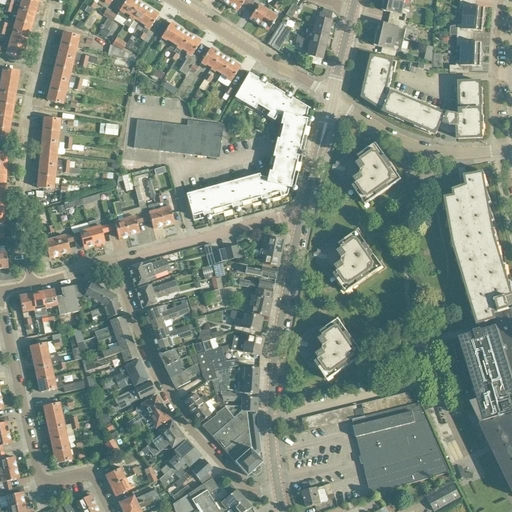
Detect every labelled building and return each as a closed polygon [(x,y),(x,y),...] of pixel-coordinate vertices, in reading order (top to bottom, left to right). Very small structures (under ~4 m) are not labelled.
[(8,0),(7,6),(13,8),(19,9),(35,14),(38,3),(28,0),(22,0),(21,4),(8,0)] [(91,0),(88,5),(94,9),(97,4),(91,0)] [(127,21),(138,3),(133,0),(126,0),(117,15),(127,21)] [(248,7),(251,2),(248,0),(231,0),(228,6),(238,12),(243,4),(248,7)] [(275,0),(271,6),(276,9),(280,3),(275,0)] [(403,10),(404,4),(388,0),(382,0),(383,0),(382,6),(383,7),(382,11),(394,14),(393,19),(405,22),(407,12),(403,10)] [(472,7),(473,1),(466,0),(460,0),(459,10),(464,12),(464,18),(485,20),(485,18),(485,12),(484,12),(484,8),(472,7)] [(140,22),(148,9),(138,3),(127,21),(124,25),(129,28),(134,20),(135,19),(140,22)] [(259,25),(268,11),(258,5),(258,6),(253,3),(249,8),(254,11),(249,19),(259,25)] [(293,15),(298,7),(293,4),(285,16),(291,19),(292,18),(293,15)] [(19,9),(16,21),(31,25),(35,14),(19,9)] [(149,30),(158,16),(148,9),(140,22),(136,29),(140,32),(136,39),(141,43),(143,40),(147,43),(153,33),(149,30)] [(106,22),(111,13),(106,10),(101,19),(106,22)] [(268,11),(259,25),(268,31),(277,17),(272,14),(268,11)] [(106,22),(98,34),(103,37),(116,17),(111,13),(106,22)] [(313,31),(328,35),(331,22),(316,18),(313,31)] [(485,22),(485,20),(464,18),(463,24),(450,27),(450,33),(457,34),(457,36),(470,37),(470,31),(482,32),(482,27),(483,27),(485,22)] [(403,32),(405,22),(393,19),(391,25),(380,23),(379,27),(378,27),(375,32),(375,34),(396,39),(398,33),(403,32)] [(16,21),(13,32),(28,36),(31,25),(16,21)] [(172,43),(181,30),(170,23),(161,39),(165,42),(166,41),(167,40),(172,43)] [(279,38),(285,27),(280,24),(273,34),(279,38)] [(284,41),(289,33),(291,31),(285,27),(279,38),(284,41)] [(313,31),(308,29),(305,40),(308,43),(325,47),(328,35),(313,31)] [(182,49),(190,36),(181,30),(172,43),(178,46),(177,48),(176,48),(181,51),(182,49)] [(13,32),(9,43),(25,47),(28,36),(13,32)] [(64,33),(61,44),(76,48),(78,42),(79,42),(81,37),(74,35),(64,33)] [(395,45),(396,39),(375,34),(375,35),(374,42),(375,42),(374,46),(386,49),(385,55),(397,57),(399,47),(395,45)] [(192,55),(200,42),(190,36),(182,49),(187,52),(186,54),(188,55),(185,59),(187,60),(179,71),(186,76),(190,70),(193,65),(197,58),(192,55)] [(469,43),(470,37),(457,36),(457,46),(461,48),(461,54),(483,55),(483,53),(482,47),(481,47),(481,43),(469,43)] [(122,51),(126,45),(116,38),(112,46),(122,51)] [(322,59),(325,47),(308,43),(305,40),(303,48),(309,49),(307,56),(322,59)] [(6,49),(5,54),(21,59),(25,47),(9,43),(8,49),(6,49)] [(161,52),(164,46),(158,43),(155,48),(161,52)] [(61,44),(58,56),(92,64),(96,64),(97,58),(88,55),(88,57),(76,55),(75,54),(76,48),(61,44)] [(122,51),(112,46),(110,45),(107,56),(128,61),(135,62),(136,58),(122,51)] [(210,48),(200,65),(205,68),(206,66),(211,70),(220,55),(210,48)] [(179,56),(172,52),(169,57),(175,61),(179,56)] [(483,57),(483,55),(461,54),(461,61),(456,62),(456,66),(450,66),(450,72),(468,73),(468,67),(480,67),(481,63),(482,63),(483,57)] [(211,70),(208,75),(213,78),(217,81),(220,76),(221,74),(230,61),(220,55),(211,70)] [(58,56),(55,67),(70,71),(80,73),(81,67),(85,68),(85,70),(97,73),(99,66),(95,65),(92,64),(58,56)] [(397,62),(381,59),(372,57),(370,63),(368,62),(362,91),(364,92),(362,97),(381,110),(385,111),(384,112),(436,135),(441,121),(444,122),(443,124),(447,126),(445,129),(454,130),(454,127),(458,127),(458,129),(458,139),(483,138),(482,132),(484,132),(483,88),(481,88),(481,82),(455,83),(455,94),(457,94),(457,115),(448,113),(390,88),(393,73),(394,73),(397,62)] [(220,76),(217,81),(226,87),(223,91),(229,95),(232,91),(227,87),(235,76),(240,68),(240,67),(230,61),(221,74),(220,76)] [(432,65),(425,64),(419,62),(418,68),(431,71),(432,65)] [(55,67),(53,78),(68,82),(75,84),(81,85),(82,80),(71,77),(69,77),(70,71),(55,67)] [(124,80),(126,72),(106,67),(104,75),(124,80)] [(0,81),(1,81),(17,83),(19,71),(0,68),(0,81)] [(265,85),(257,81),(259,79),(249,73),(234,98),(235,98),(238,93),(244,97),(241,101),(255,109),(257,104),(270,112),(267,117),(274,121),(277,115),(282,117),(305,119),(308,109),(309,109),(310,109),(292,98),(290,101),(283,96),(284,94),(266,83),(265,85)] [(213,78),(208,75),(204,80),(210,83),(213,78)] [(53,78),(50,90),(65,93),(66,87),(68,82),(53,78)] [(0,92),(15,95),(17,83),(1,81),(0,86),(0,92)] [(114,83),(112,91),(128,93),(129,86),(114,83)] [(172,87),(169,92),(174,96),(177,90),(172,87)] [(47,101),(57,104),(64,105),(76,108),(77,103),(71,102),(72,96),(65,94),(65,93),(50,90),(47,101)] [(0,104),(13,106),(15,95),(0,92),(0,104)] [(0,115),(11,118),(13,106),(0,104),(0,115)] [(103,117),(123,121),(125,109),(105,105),(103,117)] [(0,127),(9,129),(11,118),(0,115),(0,127)] [(308,120),(305,119),(282,117),(280,125),(282,125),(279,140),(277,139),(272,157),(275,157),(271,172),(269,171),(267,179),(289,188),(292,189),(292,190),(292,191),(293,191),(294,191),(295,191),(296,191),(296,190),(296,189),(296,188),(295,188),(294,187),(302,157),(305,158),(306,153),(303,152),(310,122),(311,122),(312,122),(312,121),(313,121),(313,120),(312,119),(312,118),(311,118),(310,118),(309,118),(309,119),(308,120)] [(73,121),(54,119),(44,118),(43,130),(59,131),(66,132),(67,127),(72,127),(73,121)] [(219,158),(223,125),(187,121),(187,126),(137,120),(133,148),(219,158)] [(118,125),(106,124),(104,134),(117,136),(118,125)] [(0,139),(7,141),(9,129),(0,127),(0,139)] [(58,138),(59,131),(43,130),(42,141),(59,143),(60,138),(58,138)] [(382,147),(377,140),(371,144),(372,146),(359,156),(354,150),(336,163),(336,166),(335,166),(334,170),(335,170),(334,173),(347,191),(353,187),(363,201),(361,202),(365,208),(372,203),(370,201),(396,183),(398,185),(405,180),(400,173),(398,175),(380,149),(382,147)] [(59,148),(59,143),(42,141),(41,153),(56,155),(57,148),(59,148)] [(56,161),(56,155),(41,153),(40,165),(80,169),(82,169),(83,163),(56,161)] [(79,174),(80,169),(40,165),(39,176),(54,178),(55,171),(79,174)] [(148,169),(131,174),(133,180),(132,180),(140,208),(146,207),(144,201),(143,201),(139,187),(140,187),(138,179),(148,176),(147,172),(148,172),(148,169)] [(122,176),(124,185),(132,183),(129,174),(122,176)] [(289,188),(267,179),(260,177),(259,174),(186,194),(192,216),(202,214),(202,215),(212,213),(212,211),(231,206),(231,208),(241,205),(241,203),(260,198),(260,200),(270,197),(270,195),(279,193),(280,197),(287,195),(289,188)] [(511,287),(511,282),(508,283),(506,276),(507,276),(506,265),(503,265),(501,259),(502,258),(501,248),(498,248),(495,237),(497,236),(496,232),(494,232),(492,222),(495,221),(491,211),(490,212),(489,205),(492,204),(488,194),(487,194),(486,187),(489,186),(485,176),(484,176),(483,174),(465,177),(467,185),(452,190),(454,197),(446,199),(446,201),(445,201),(445,212),(448,212),(449,219),(448,219),(448,230),(451,230),(453,242),(452,242),(451,242),(453,250),(453,249),(455,249),(458,260),(456,261),(460,271),(461,271),(463,277),(461,279),(466,288),(467,288),(469,294),(466,296),(471,305),(472,305),(474,312),(471,313),(476,323),(477,322),(478,324),(494,320),(496,328),(482,332),(481,331),(475,333),(475,334),(447,342),(455,370),(453,370),(460,391),(466,412),(474,410),(480,424),(511,408),(511,287)] [(53,184),(54,178),(39,176),(38,188),(54,190),(55,184),(53,184)] [(150,180),(146,181),(151,199),(156,198),(151,180),(150,180)] [(98,194),(82,199),(83,205),(100,200),(98,194)] [(163,202),(161,196),(156,198),(157,204),(163,226),(174,223),(168,200),(163,202)] [(123,214),(122,213),(119,202),(118,202),(117,198),(112,199),(116,215),(123,214)] [(82,199),(64,204),(66,209),(83,205),(82,199)] [(163,226),(157,204),(146,207),(140,208),(144,222),(150,220),(153,229),(163,226)] [(66,212),(64,205),(57,207),(59,214),(66,212)] [(137,224),(144,222),(140,208),(122,213),(123,214),(125,220),(124,220),(129,236),(139,233),(137,224)] [(108,232),(106,226),(100,227),(98,220),(88,223),(90,231),(94,245),(105,242),(102,233),(108,232)] [(118,239),(129,236),(124,220),(114,223),(108,225),(110,231),(116,230),(118,239)] [(317,250),(317,251),(317,254),(316,253),(315,258),(316,258),(316,261),(315,261),(328,279),(334,275),(344,289),(342,290),(346,296),(353,291),(352,289),(378,271),(379,273),(386,268),(381,261),(379,263),(361,236),(363,235),(358,228),(352,232),(353,234),(340,244),(335,238),(317,250)] [(83,248),(94,245),(90,231),(79,234),(80,234),(74,236),(75,242),(81,240),(83,248)] [(55,239),(59,255),(70,252),(67,243),(73,241),(72,235),(66,237),(66,236),(55,239)] [(281,254),(284,240),(267,237),(266,245),(261,244),(260,250),(281,254)] [(49,258),(59,255),(55,239),(50,241),(50,240),(44,242),(49,258)] [(6,252),(5,252),(4,246),(0,246),(0,268),(8,268),(6,252)] [(240,260),(239,255),(236,246),(224,249),(227,258),(227,261),(235,259),(240,260)] [(212,252),(215,264),(227,261),(224,249),(212,252)] [(278,268),(281,254),(260,250),(259,257),(263,258),(261,265),(278,268)] [(149,261),(128,268),(131,278),(161,267),(168,265),(166,259),(151,265),(149,261)] [(219,277),(225,276),(222,264),(212,266),(214,273),(215,272),(216,277),(217,281),(220,280),(219,277)] [(161,267),(131,278),(135,287),(144,284),(156,280),(154,275),(169,270),(168,265),(161,267)] [(277,270),(268,268),(262,267),(261,271),(245,268),(237,267),(236,273),(244,274),(266,278),(275,280),(277,270)] [(275,283),(265,281),(259,280),(258,284),(244,281),(244,284),(231,282),(231,287),(244,287),(256,289),(256,290),(270,293),(270,292),(273,293),(275,283)] [(169,289),(177,287),(175,281),(152,289),(151,285),(145,287),(135,290),(139,299),(169,289)] [(103,307),(116,297),(116,296),(92,282),(73,286),(76,298),(82,296),(90,300),(103,307)] [(79,312),(76,298),(73,286),(61,289),(62,296),(55,297),(57,307),(59,316),(66,314),(79,312)] [(142,309),(152,306),(157,304),(156,299),(171,294),(170,293),(178,290),(177,287),(169,289),(139,299),(142,309)] [(57,307),(55,297),(54,290),(43,293),(46,308),(52,307),(52,308),(57,307)] [(207,306),(221,302),(218,290),(203,294),(207,306)] [(269,299),(270,293),(256,290),(254,296),(252,295),(249,307),(252,307),(251,314),(268,317),(271,300),(269,299)] [(46,310),(46,308),(43,293),(30,295),(33,310),(40,309),(40,311),(46,310)] [(27,311),(33,310),(30,295),(19,297),(22,314),(28,313),(27,311)] [(107,319),(122,314),(116,297),(103,307),(90,312),(92,318),(105,314),(107,319)] [(147,323),(188,308),(186,303),(160,313),(159,307),(143,313),(147,323)] [(151,333),(165,328),(163,322),(190,312),(188,308),(147,323),(151,333)] [(263,318),(246,315),(231,311),(230,317),(235,321),(234,327),(259,332),(263,318)] [(96,337),(127,326),(123,316),(114,320),(110,321),(111,327),(95,333),(96,337)] [(298,338),(299,339),(298,341),(297,341),(297,346),(297,349),(296,349),(309,367),(315,363),(325,377),(323,378),(327,384),(334,379),(333,377),(359,359),(360,361),(367,356),(362,349),(360,350),(342,324),(344,323),(339,316),(333,320),(335,322),(321,332),(317,325),(298,338)] [(188,326),(175,330),(173,325),(165,328),(151,333),(154,343),(190,330),(188,326)] [(130,336),(127,326),(96,337),(98,342),(115,336),(117,341),(117,342),(121,340),(131,337),(130,336)] [(209,340),(213,339),(209,328),(198,331),(200,337),(204,336),(205,341),(209,340)] [(79,330),(70,333),(74,336),(77,344),(83,342),(79,330)] [(158,353),(165,351),(173,348),(170,342),(191,335),(190,330),(154,343),(158,353)] [(263,339),(253,337),(241,334),(240,338),(238,338),(238,339),(233,338),(232,343),(239,345),(240,341),(245,343),(262,347),(263,339)] [(212,350),(209,340),(205,341),(204,336),(200,337),(202,342),(205,353),(212,350)] [(135,348),(131,338),(131,337),(121,340),(117,342),(117,343),(119,347),(96,355),(98,361),(135,348)] [(260,356),(262,347),(245,343),(240,341),(239,345),(232,343),(231,348),(238,350),(238,351),(250,354),(260,356)] [(202,342),(194,344),(197,354),(198,354),(198,355),(205,353),(202,342)] [(33,358),(48,355),(47,349),(48,348),(47,343),(30,346),(33,358)] [(228,368),(234,367),(238,366),(237,359),(226,361),(221,347),(212,350),(205,353),(207,360),(211,361),(214,370),(228,368)] [(124,363),(138,358),(135,348),(98,361),(83,366),(85,372),(112,363),(111,360),(122,356),(124,363)] [(186,358),(183,348),(174,350),(159,355),(165,367),(179,360),(186,358)] [(205,353),(198,355),(201,362),(207,360),(205,353)] [(35,370),(52,366),(51,361),(49,361),(48,355),(33,358),(35,370)] [(116,383),(144,370),(139,360),(130,364),(124,367),(127,372),(114,378),(104,383),(106,388),(116,383)] [(179,360),(165,367),(170,378),(184,371),(179,360)] [(207,360),(201,362),(207,382),(212,381),(217,379),(214,370),(211,361),(207,360)] [(200,372),(198,364),(184,371),(170,378),(176,389),(190,382),(187,376),(188,375),(192,376),(200,372)] [(38,382),(62,377),(61,375),(53,377),(52,371),(53,371),(52,366),(35,370),(38,382)] [(222,378),(222,379),(234,380),(234,367),(228,368),(214,370),(217,379),(222,378)] [(259,369),(249,368),(244,368),(244,381),(258,382),(259,369)] [(134,387),(148,380),(144,370),(116,383),(106,388),(108,393),(131,381),(134,387)] [(64,393),(74,391),(86,388),(84,381),(64,385),(62,377),(38,382),(40,393),(63,388),(64,393)] [(223,383),(222,379),(222,378),(217,379),(212,381),(216,395),(221,394),(218,384),(223,383)] [(155,392),(151,385),(149,381),(148,382),(139,387),(134,389),(135,389),(125,394),(114,399),(116,403),(127,398),(127,399),(130,404),(139,399),(140,399),(146,397),(155,392)] [(257,394),(258,382),(244,381),(243,394),(257,394)] [(228,401),(229,393),(226,392),(223,383),(218,384),(221,394),(223,401),(228,401)] [(404,394),(407,406),(414,405),(410,392),(404,394)] [(239,393),(229,393),(228,401),(238,402),(242,403),(242,407),(224,407),(225,407),(227,410),(233,419),(240,412),(252,412),(256,412),(257,399),(242,398),(239,398),(239,393)] [(191,413),(208,401),(204,396),(199,400),(195,394),(184,403),(191,413)] [(398,395),(401,408),(407,406),(404,394),(398,395)] [(392,397),(395,409),(401,408),(398,395),(392,397)] [(139,416),(126,424),(129,429),(133,426),(141,421),(163,408),(159,402),(160,402),(160,401),(158,398),(157,398),(156,396),(147,402),(143,404),(136,408),(135,410),(139,416)] [(386,398),(389,411),(395,409),(392,397),(386,398)] [(380,400),(383,412),(389,411),(386,398),(380,400)] [(374,401),(377,414),(383,412),(380,400),(374,401)] [(211,415),(215,411),(208,401),(191,413),(199,424),(211,415)] [(368,403),(371,415),(377,414),(374,401),(368,403)] [(46,418),(61,415),(60,409),(62,408),(60,403),(53,404),(43,406),(46,418)] [(449,473),(440,452),(418,403),(414,405),(407,406),(401,408),(395,409),(389,411),(383,412),(377,414),(371,415),(365,417),(359,418),(352,420),(352,421),(359,419),(360,425),(353,427),(356,438),(362,436),(367,455),(364,456),(366,463),(369,463),(371,472),(365,473),(371,496),(449,473)] [(363,408),(365,417),(371,415),(368,403),(362,404),(363,408)] [(352,420),(359,418),(357,410),(356,405),(348,408),(351,420),(352,420)] [(233,419),(227,410),(225,407),(215,414),(216,415),(203,428),(247,476),(251,473),(251,474),(252,474),(253,475),(254,475),(255,475),(256,475),(257,475),(258,474),(259,473),(260,472),(260,471),(260,470),(260,469),(260,468),(260,467),(260,466),(259,465),(235,439),(234,431),(233,419)] [(141,421),(133,426),(135,430),(142,426),(143,427),(146,425),(149,431),(152,431),(161,425),(170,420),(169,418),(169,417),(168,414),(167,414),(166,414),(163,408),(141,421)] [(342,409),(345,422),(351,420),(348,408),(342,409)] [(511,408),(480,424),(511,489),(511,408)] [(336,410),(339,423),(345,422),(342,409),(336,410)] [(331,412),(334,424),(339,423),(336,410),(331,412)] [(256,412),(252,412),(240,412),(233,419),(234,431),(258,428),(256,412)] [(325,413),(328,426),(334,424),(331,412),(325,413)] [(319,415),(322,427),(328,426),(325,413),(319,415)] [(49,430),(66,426),(64,421),(63,421),(61,415),(46,418),(49,430)] [(313,416),(316,429),(322,427),(319,415),(313,416)] [(308,417),(311,430),(316,429),(313,416),(308,417)] [(302,419),(305,431),(311,430),(308,417),(302,419)] [(0,434),(8,433),(6,422),(0,423),(0,434)] [(150,451),(178,430),(171,422),(163,428),(158,431),(161,435),(146,447),(150,451)] [(112,429),(109,424),(103,428),(106,433),(112,429)] [(51,441),(66,438),(65,431),(67,431),(66,426),(49,430),(51,441)] [(262,459),(262,458),(258,428),(234,431),(235,439),(259,465),(263,462),(261,460),(262,459)] [(182,435),(180,433),(178,430),(150,451),(153,456),(168,444),(171,448),(184,439),(183,437),(182,435)] [(0,452),(3,452),(2,446),(11,444),(8,433),(0,434),(0,452)] [(68,449),(69,449),(71,449),(69,443),(68,444),(66,438),(51,441),(54,452),(68,449)] [(113,441),(105,446),(109,453),(117,448),(113,441)] [(190,443),(187,442),(186,441),(174,452),(177,455),(160,471),(164,475),(163,476),(166,473),(173,467),(193,449),(190,446),(190,443)] [(69,449),(68,449),(54,452),(56,464),(73,460),(72,455),(70,455),(69,449)] [(198,453),(196,452),(193,449),(173,467),(166,473),(163,476),(159,480),(162,484),(176,471),(177,471),(182,467),(185,471),(200,457),(199,455),(198,453)] [(0,471),(0,472),(16,468),(14,457),(5,460),(3,454),(0,454),(0,471)] [(209,464),(207,464),(204,460),(195,467),(194,466),(186,472),(175,483),(179,488),(193,474),(199,481),(204,476),(212,469),(210,468),(210,466),(209,464)] [(4,488),(11,487),(10,481),(19,479),(16,468),(0,472),(3,483),(3,482),(4,488)] [(111,486),(125,480),(122,474),(124,473),(121,468),(106,475),(111,486)] [(150,484),(156,481),(150,468),(144,470),(150,484)] [(253,511),(253,510),(251,508),(236,490),(235,491),(229,484),(225,487),(230,495),(221,503),(219,500),(214,503),(209,495),(219,489),(212,478),(203,484),(192,492),(176,503),(174,505),(175,509),(174,510),(174,511),(192,511),(197,509),(198,511),(253,511)] [(116,497),(125,493),(131,490),(129,484),(127,485),(125,480),(111,486),(116,497)] [(327,495),(339,492),(337,482),(325,486),(312,490),(304,491),(302,492),(304,500),(305,500),(307,508),(321,504),(327,502),(328,500),(327,495)] [(454,483),(426,498),(433,511),(435,511),(462,498),(454,483)] [(176,503),(192,492),(187,486),(172,497),(176,503)] [(5,490),(0,490),(0,507),(0,509),(3,508),(24,503),(22,493),(13,495),(11,489),(5,490)] [(149,499),(158,495),(156,490),(146,494),(135,499),(133,495),(118,501),(119,503),(119,506),(121,507),(123,511),(149,499)] [(140,511),(140,509),(156,501),(160,500),(158,495),(149,499),(123,511),(122,511),(140,511)] [(66,511),(81,511),(95,505),(90,496),(75,503),(77,507),(72,509),(70,505),(64,508),(66,511)] [(4,511),(25,511),(24,503),(3,508),(4,511)]
